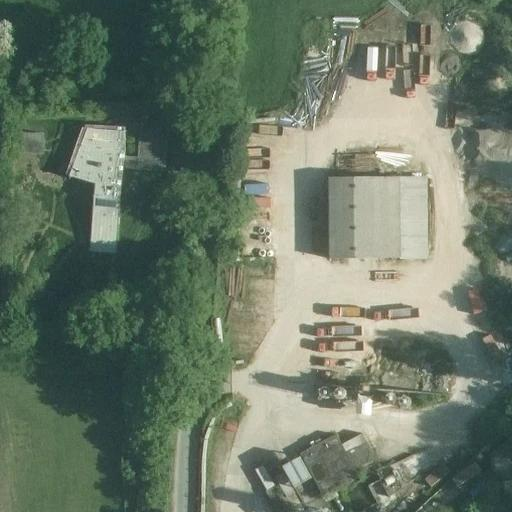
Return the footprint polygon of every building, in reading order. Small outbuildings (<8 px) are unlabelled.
[(394,120),(332,121),(333,179),(395,178),(394,120)] [(123,135),(89,133),(90,130),(88,130),(69,180),(70,180),(73,175),(97,182),(94,215),(92,215),(92,216),(93,216),(119,218),(126,132),(124,132),(123,135)] [(168,136),(139,133),(137,162),(161,164),(162,151),(167,151),(168,136)] [(44,135),(13,134),(12,153),(43,154),(44,135)] [(333,179),(329,179),(330,260),(400,259),(399,179),(399,178),(395,178),(333,179)] [(421,179),(399,179),(400,259),(422,259),(421,179)] [(275,261),(276,211),(243,210),(242,260),(275,261)] [(119,218),(93,216),(91,252),(116,254),(119,218)] [(314,385),(293,384),(292,397),(312,399),(314,385)] [(385,391),(373,390),(372,405),(384,406),(385,391)] [(336,435),(300,454),(323,497),(358,478),(354,469),(374,461),(366,444),(367,443),(363,434),(341,446),(336,435)] [(511,441),(487,453),(500,482),(511,476),(511,441)] [(300,457),(282,467),(294,489),(312,478),(300,457)]
